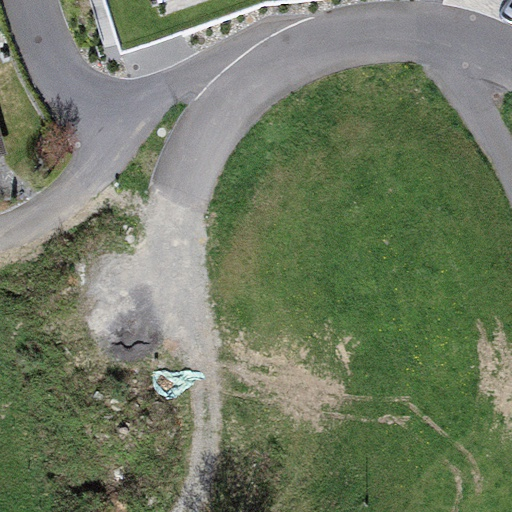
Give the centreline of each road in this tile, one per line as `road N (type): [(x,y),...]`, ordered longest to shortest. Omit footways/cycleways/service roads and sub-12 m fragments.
road 1 (residential): [(32,0),(50,56),(81,96),(120,119),(177,86),(275,64)]
road 2 (residential): [(275,64),(352,34),(392,31),(437,34),(511,60)]
road 3 (residential): [(181,203),(194,156),(217,119),(275,64)]
